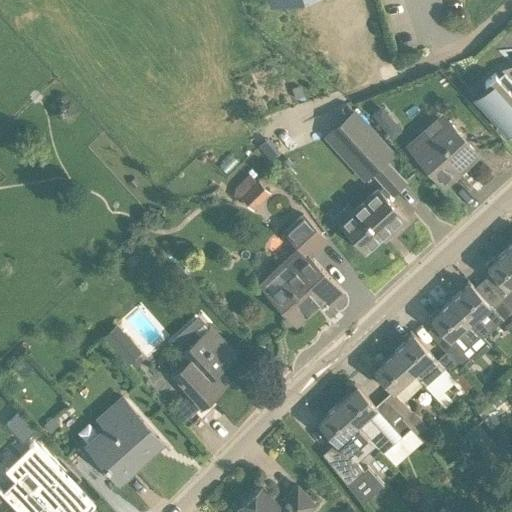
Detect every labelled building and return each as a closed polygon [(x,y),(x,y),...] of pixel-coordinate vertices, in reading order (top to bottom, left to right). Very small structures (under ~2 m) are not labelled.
[(511,79),(504,71),(498,76),(495,73),(485,83),(487,86),(475,97),(507,133),(511,128),(511,79)] [(384,129),(391,138),(401,130),(394,121),(384,129)] [(478,154),(448,121),(429,139),(423,133),(409,146),(444,185),(478,154)] [(393,193),(406,181),(386,159),(373,171),(385,185),(379,190),(377,188),(353,210),(355,212),(341,224),(366,251),(383,236),(382,234),(388,229),(391,233),(406,220),(386,197),(392,192),(393,193)] [(242,197),(258,182),(249,172),(238,182),(233,196),(242,197)] [(253,207),(268,192),(258,181),(258,182),(242,197),(253,207)] [(332,305),(344,293),(309,255),(326,239),(302,212),(283,231),(299,248),(260,285),(295,323),(324,296),(332,305)] [(511,254),(507,249),(488,266),(511,292),(502,300),(511,311),(511,254)] [(511,311),(502,300),(493,308),(470,282),(451,300),(480,332),(500,315),(507,323),(511,318),(511,311)] [(431,317),(451,338),(458,332),(463,338),(468,343),(480,332),(451,300),(431,317)] [(133,364),(142,356),(138,351),(140,349),(115,320),(102,332),(126,360),(129,358),(133,364)] [(202,405),(224,386),(213,374),(235,355),(209,326),(182,350),(190,358),(173,373),(202,405)] [(459,367),(445,351),(437,359),(433,355),(414,334),(394,352),(421,382),(425,386),(444,367),(451,374),(454,378),(455,377),(466,389),(472,383),(462,372),(463,371),(459,367)] [(456,345),(455,343),(445,351),(459,367),(469,358),(456,345)] [(23,351),(19,346),(7,357),(11,361),(23,351)] [(374,369),(398,395),(402,400),(421,382),(394,352),(374,369)] [(487,378),(479,385),(486,394),(494,387),(487,378)] [(337,403),(368,437),(369,437),(375,444),(382,451),(393,441),(368,414),(376,406),(357,385),(337,403)] [(499,387),(475,405),(484,416),(508,398),(499,387)] [(389,403),(403,418),(417,434),(427,425),(413,409),(411,410),(402,400),(398,395),(389,403)] [(137,435),(147,427),(121,398),(98,418),(110,431),(112,430),(114,433),(93,452),(116,477),(134,461),(136,465),(153,450),(144,440),(143,441),(137,435)] [(369,437),(368,437),(337,403),(318,421),(336,441),(322,453),(346,484),(350,481),(363,470),(356,462),(375,444),(369,437)] [(417,434),(389,403),(380,411),(401,434),(409,426),(417,434)] [(17,413),(5,423),(22,441),(33,430),(17,413)] [(53,416),(44,424),(51,431),(60,422),(53,416)] [(87,499),(88,498),(83,493),(78,488),(35,443),(33,442),(29,446),(0,474),(0,490),(20,511),(78,511),(79,511),(79,510),(89,500),(87,499)] [(476,474),(488,490),(503,477),(486,457),(477,465),(482,469),(476,474)] [(350,481),(346,484),(362,503),(366,499),(350,481)] [(306,511),(315,504),(297,485),(278,503),(262,486),(238,508),(242,511),(306,511)] [(477,499),(482,494),(479,491),(475,487),(470,492),(477,499)]
